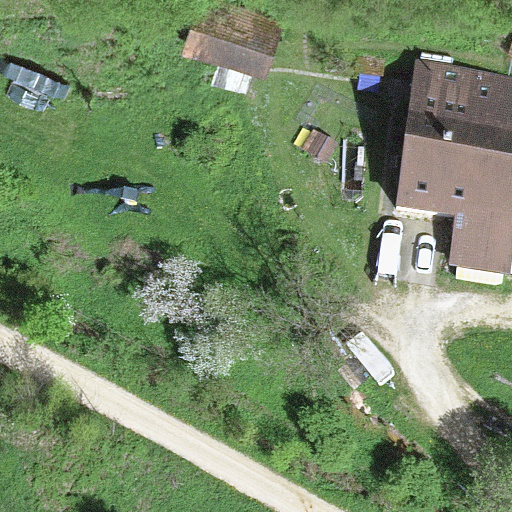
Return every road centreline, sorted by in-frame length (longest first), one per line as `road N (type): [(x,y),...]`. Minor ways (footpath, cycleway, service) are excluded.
road 1 (track): [(511,511),(502,475),(432,388),(402,327),(389,231),(391,88)]
road 2 (track): [(0,351),(303,511)]
